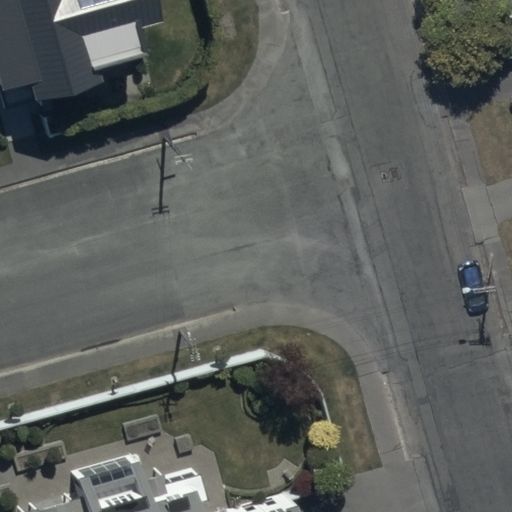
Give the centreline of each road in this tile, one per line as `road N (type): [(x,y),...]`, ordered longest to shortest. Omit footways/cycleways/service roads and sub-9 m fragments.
road 1 (residential): [(0,282),(399,172)]
road 2 (residential): [(399,172),(497,511)]
road 3 (residential): [(352,0),(399,172)]
